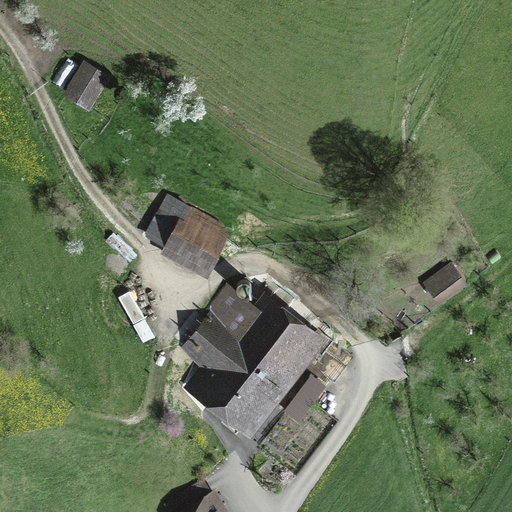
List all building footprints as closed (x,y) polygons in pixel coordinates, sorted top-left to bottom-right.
[(69,92),(87,103),(103,77),(85,66),(69,92)] [(172,145),(136,205),(213,251),(249,191),(172,145)] [(426,282),(438,298),(463,280),(451,264),(426,282)] [(281,391),(319,340),(266,299),(259,308),(227,284),(203,316),(206,318),(184,347),(212,370),(199,387),(246,423),(274,386),(281,391)] [(312,367),(284,402),(300,415),(329,380),(312,367)] [(166,503),(171,511),(218,511),(201,482),(166,503)]
